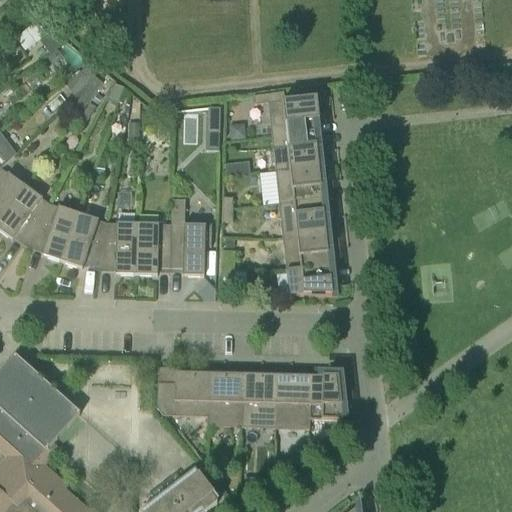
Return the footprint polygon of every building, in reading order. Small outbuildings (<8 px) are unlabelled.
[(13,29),(26,19),(18,8),(4,17),(13,29)] [(72,98),(85,87),(77,77),(64,86),(72,98)] [(106,103),(118,107),(123,90),(114,87),(106,103)] [(271,140),(314,135),(313,124),(318,123),(316,101),(284,104),(283,95),(254,98),(255,107),(268,106),(271,140)] [(82,116),(89,121),(96,110),(89,106),(82,116)] [(207,135),(219,135),(220,112),(208,111),(207,135)] [(140,124),(152,124),(153,113),(141,112),(140,124)] [(0,162),(4,168),(18,156),(0,134),(0,162)] [(275,173),(322,168),(320,154),(316,155),(314,135),(271,140),(275,173)] [(279,207),(321,202),(319,183),(323,183),(322,168),(275,173),(279,207)] [(0,229),(28,192),(5,175),(0,180),(0,229)] [(29,247),(35,249),(55,209),(49,207),(28,192),(0,229),(0,234),(12,243),(16,237),(29,247)] [(223,213),(233,214),(233,202),(224,201),(223,213)] [(282,240),(329,235),(328,221),(323,222),(321,202),(279,207),(282,240)] [(183,279),(203,280),(204,250),(210,250),(211,228),(210,228),(210,229),(184,228),(185,204),(171,203),(170,228),(169,272),(182,272),(181,280),(183,280),(183,279)] [(42,259),(63,266),(82,218),(55,209),(35,249),(44,251),(41,259),(42,259)] [(223,225),(233,225),(233,214),(223,213),(223,225)] [(99,270),(104,270),(109,226),(106,226),(82,218),(63,266),(82,272),(84,265),(99,270)] [(116,278),(137,278),(138,227),(109,226),(104,270),(114,270),(114,278),(116,278)] [(157,271),(169,272),(170,228),(138,227),(137,278),(157,279),(157,271)] [(287,278),(329,274),(327,250),(331,250),(329,235),(282,240),(287,278)] [(221,267),(234,267),(235,254),(221,253),(221,267)] [(221,280),(234,280),(234,267),(221,267),(221,280)] [(287,278),(289,298),(332,299),(329,274),(287,278)] [(0,452),(8,459),(0,467),(0,474),(0,475),(0,511),(93,511),(90,509),(87,511),(86,511),(64,493),(68,489),(44,468),(58,451),(53,446),(79,416),(15,358),(0,374),(0,452)] [(162,419),(207,420),(209,373),(195,372),(195,376),(175,376),(174,386),(157,386),(156,410),(162,418),(162,419)] [(207,429),(241,430),(243,378),(223,377),(223,373),(209,373),(207,420),(207,429)] [(241,430),(275,431),(277,374),(262,374),(262,378),(243,378),(241,430)] [(309,432),(310,423),(310,379),(291,379),(291,375),(277,374),(275,431),(309,432)] [(310,379),(310,423),(342,423),(340,406),(344,406),(343,394),(339,394),(338,380),(337,380),(310,379)] [(194,473),(167,494),(143,511),(209,511),(216,506),(210,499),(213,497),(194,473)]
